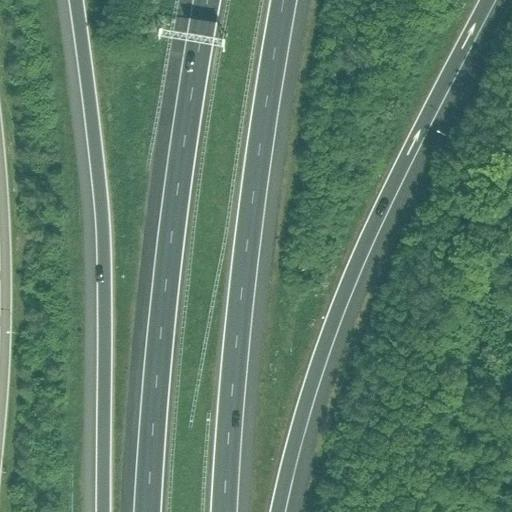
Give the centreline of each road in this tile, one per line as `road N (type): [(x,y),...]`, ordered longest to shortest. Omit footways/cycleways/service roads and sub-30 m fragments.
road 1 (motorway): [(277,511),(335,311),(487,0)]
road 2 (motorway): [(207,0),(182,138),(146,511)]
road 3 (motorway): [(223,511),(240,291),(282,0)]
road 4 (motorway): [(75,0),(103,245),(103,511)]
